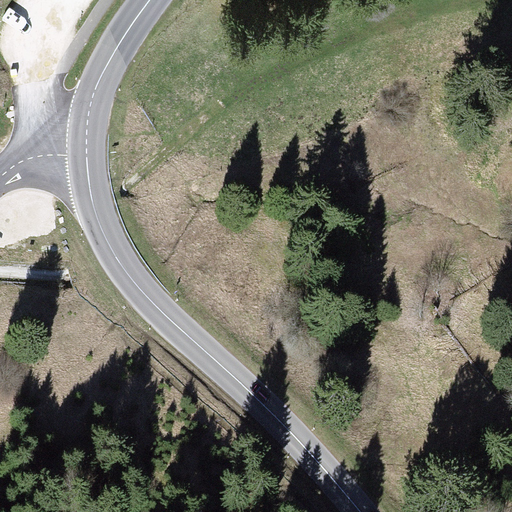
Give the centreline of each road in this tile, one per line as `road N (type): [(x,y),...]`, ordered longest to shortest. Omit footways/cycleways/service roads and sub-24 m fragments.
road 1 (secondary): [(86,154),(100,231),(120,264),(288,426),(363,511)]
road 2 (secondary): [(149,0),(95,86),(86,154)]
